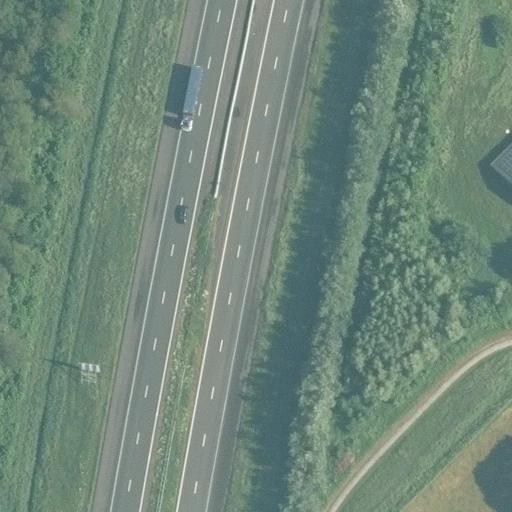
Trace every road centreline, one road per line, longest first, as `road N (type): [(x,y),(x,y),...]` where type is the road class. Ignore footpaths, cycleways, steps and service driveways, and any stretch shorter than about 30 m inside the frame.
road 1 (motorway): [(217,0),(119,511)]
road 2 (motorway): [(195,511),(292,0)]
